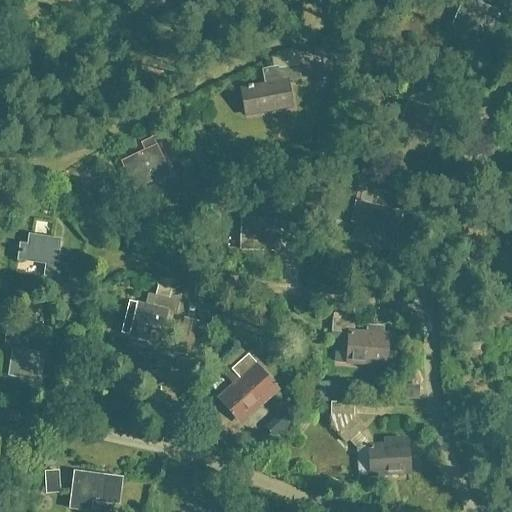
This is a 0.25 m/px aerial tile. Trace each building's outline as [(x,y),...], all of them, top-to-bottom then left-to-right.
[(497,13),(492,11),(468,0),(464,0),(452,26),(467,33),(469,28),(487,36),(497,13)] [(291,106),(287,81),(301,79),(299,66),(286,68),(285,66),(262,69),(265,84),(240,88),(245,115),(291,106)] [(404,117),(401,128),(431,136),(438,110),(409,102),(408,105),(404,117)] [(169,174),(156,146),(152,138),(141,144),(144,151),(121,162),(134,190),(169,174)] [(279,250),(279,223),(293,223),(294,200),(280,200),(279,220),(241,219),(240,249),(279,250)] [(393,250),(401,212),(360,202),(355,223),(366,226),(363,243),(393,250)] [(501,256),(511,260),(511,233),(501,256)] [(29,235),(28,245),(20,244),(18,260),(46,264),(45,276),(63,278),(65,265),(56,264),(59,240),(29,235)] [(461,278),(470,271),(465,263),(456,269),(461,278)] [(166,313),(173,315),(177,297),(170,296),(172,287),(158,284),(156,292),(147,290),(143,306),(129,302),(121,331),(159,341),(166,313)] [(332,314),(331,328),(354,329),(354,316),(332,314)] [(387,335),(382,335),(383,327),(367,326),(367,334),(348,333),(346,363),(385,365),(387,335)] [(29,330),(6,327),(4,342),(26,345),(29,330)] [(39,379),(43,354),(12,350),(8,375),(39,379)] [(268,390),(250,371),(256,365),(246,355),(229,371),(238,381),(218,399),(237,419),(268,390)] [(353,417),(330,415),(330,422),(337,429),(336,430),(345,440),(361,426),(353,417)] [(407,443),(403,443),(403,438),(385,439),(385,444),(369,445),(370,476),(409,474),(407,443)] [(44,471),(46,494),(61,493),(59,470),(44,471)] [(123,478),(105,476),(74,473),(71,499),(72,499),(71,509),(91,511),(92,501),(120,505),(123,478)]
